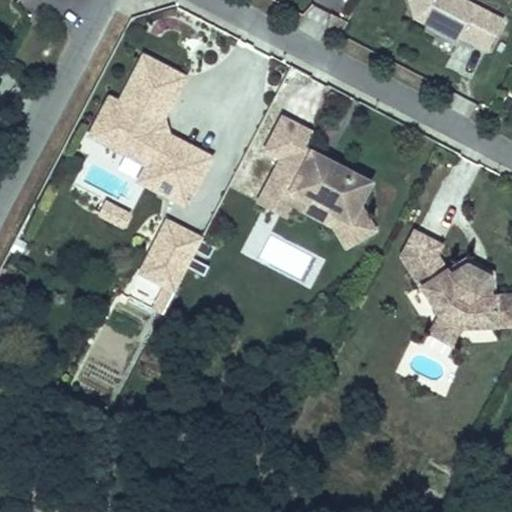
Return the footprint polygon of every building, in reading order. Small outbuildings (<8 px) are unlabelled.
[(412,0),(416,12),(462,37),(464,32),(488,45),(501,19),(466,0),(412,0)] [(105,91),(85,137),(143,163),(134,182),(189,207),(214,152),(162,129),(188,72),(138,50),(117,97),(105,91)] [(276,156),(256,203),(288,217),(290,212),(367,245),(379,217),(361,209),(376,176),(305,146),(314,127),(280,112),(263,150),(276,156)] [(100,219),(126,224),(129,207),(103,202),(100,219)] [(123,292),(161,313),(203,236),(165,216),(123,292)] [(421,336),(511,329),(511,290),(493,291),(491,261),(444,264),(442,232),(414,234),(421,336)]
